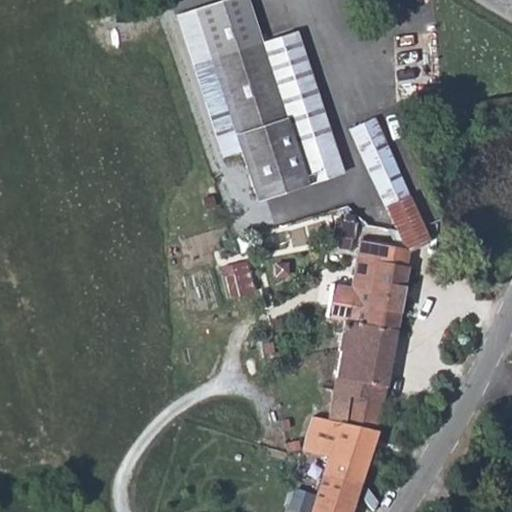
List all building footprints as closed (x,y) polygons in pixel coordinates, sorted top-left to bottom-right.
[(236,125),(220,131),(227,155),(245,150),(260,199),(347,173),(301,30),(269,41),(255,0),(221,0),(183,12),(199,64),(214,59),(236,125)] [(367,23),(357,23),(358,46),(367,46),(367,23)] [(236,125),(214,59),(199,64),(220,131),(236,125)] [(358,133),(379,172),(409,230),(374,224),(372,241),(417,251),(433,239),(438,236),(380,115),(359,122),(358,133)] [(417,251),(372,241),(364,278),(353,313),(400,324),(414,265),(417,251)] [(245,261),(220,266),(227,298),(252,293),(245,261)] [(333,306),(353,313),(364,278),(344,272),(333,306)] [(400,324),(353,313),(348,336),(339,389),(351,391),(379,401),(400,324)] [(310,413),(303,439),(274,511),(337,511),(379,401),(351,391),(347,402),(335,398),(332,406),(314,400),(310,413)] [(422,415),(413,431),(420,435),(432,419),(422,415)]
